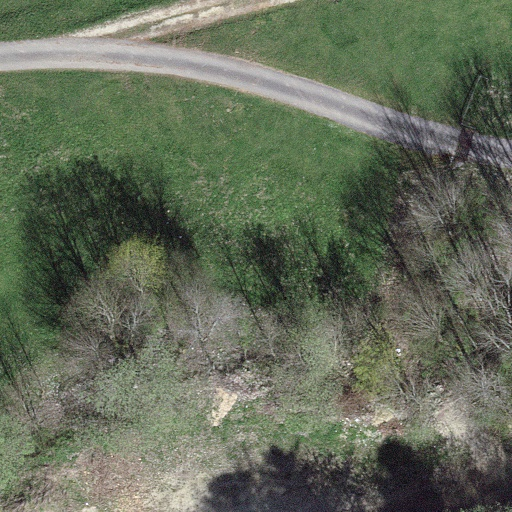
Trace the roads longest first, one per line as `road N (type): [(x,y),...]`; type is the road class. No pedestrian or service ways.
road 1 (track): [(511,159),(111,55),(0,64)]
road 2 (track): [(111,55),(279,0)]
